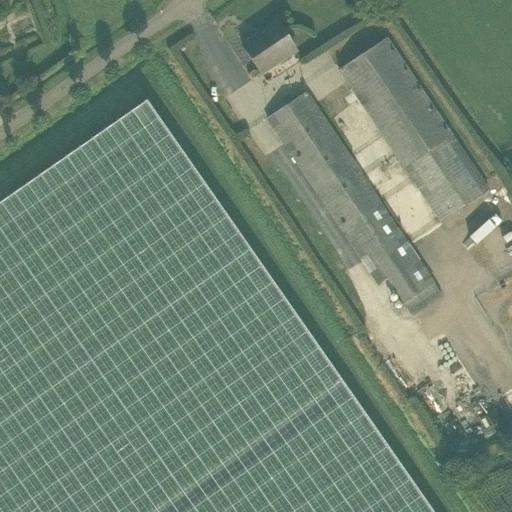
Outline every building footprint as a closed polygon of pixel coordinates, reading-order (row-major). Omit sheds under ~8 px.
[(276,22),(241,46),(260,76),(295,52),(276,22)] [(341,75),(440,223),(488,191),(385,38),(379,42),(371,29),(363,33),(372,46),(342,67),(345,72),(341,75)] [(378,286),(416,259),(305,93),(266,119),(378,286)] [(0,511),(408,511),(143,125),(0,223),(0,511)] [(441,297),(432,284),(404,303),(412,317),(441,297)]
